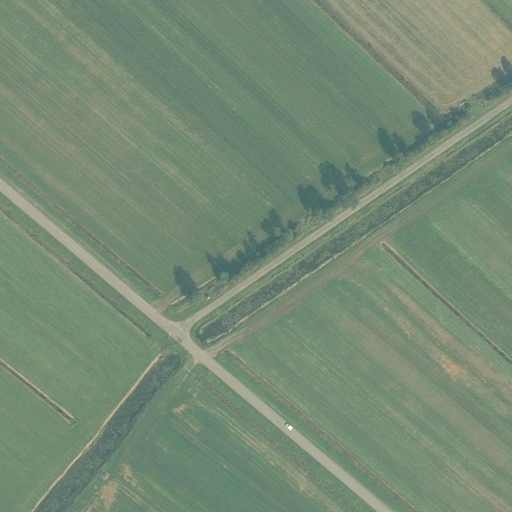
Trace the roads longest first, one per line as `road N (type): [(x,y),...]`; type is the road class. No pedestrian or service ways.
road 1 (unclassified): [(175,333),(511,104)]
road 2 (tertiary): [(384,511),(175,333)]
road 3 (tertiary): [(175,333),(0,184)]
